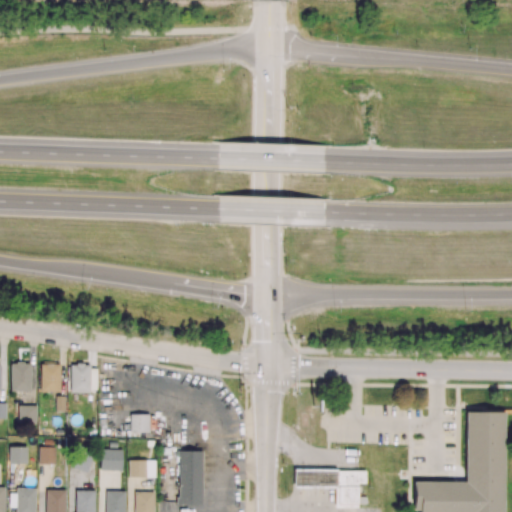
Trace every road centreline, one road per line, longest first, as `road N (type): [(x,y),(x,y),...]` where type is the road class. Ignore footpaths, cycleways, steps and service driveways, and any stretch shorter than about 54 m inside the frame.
road 1 (motorway): [(269,48),(0,79)]
road 2 (residential): [(268,365),(0,328)]
road 3 (motorway): [(0,261),(268,296)]
road 4 (tertiary): [(511,371),(268,365)]
road 5 (motorway): [(268,296),(511,296)]
road 6 (motorway): [(511,68),(269,48)]
road 7 (tertiary): [(268,276),(269,48)]
road 8 (motorway): [(0,202),(221,210)]
road 9 (motorway): [(219,159),(0,152)]
road 10 (motorway): [(328,213),(511,216)]
road 11 (motorway): [(511,164),(329,163)]
road 12 (tertiary): [(267,511),(268,365)]
